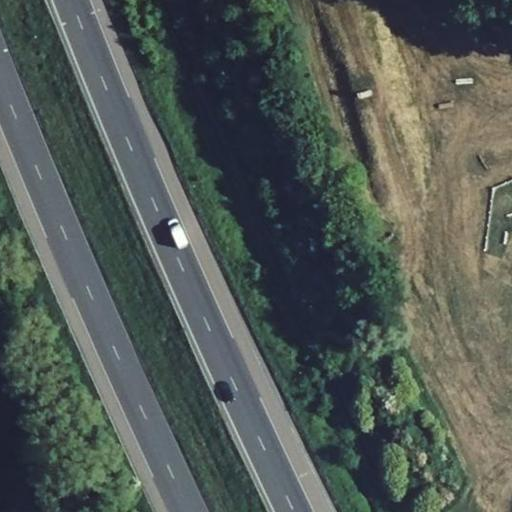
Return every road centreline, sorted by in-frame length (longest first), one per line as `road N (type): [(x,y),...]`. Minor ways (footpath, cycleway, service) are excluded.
road 1 (motorway): [(292,511),(70,0)]
road 2 (motorway): [(0,80),(187,511)]
